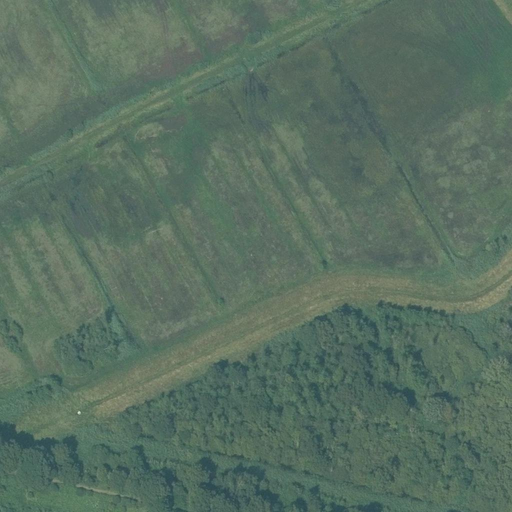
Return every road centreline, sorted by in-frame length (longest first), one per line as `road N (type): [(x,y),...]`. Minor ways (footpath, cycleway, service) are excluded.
road 1 (track): [(511,264),(472,294),(344,284),(104,389),(12,443)]
road 2 (track): [(0,184),(357,0)]
